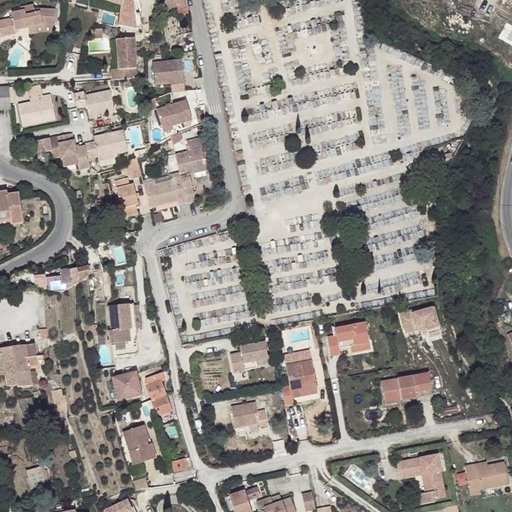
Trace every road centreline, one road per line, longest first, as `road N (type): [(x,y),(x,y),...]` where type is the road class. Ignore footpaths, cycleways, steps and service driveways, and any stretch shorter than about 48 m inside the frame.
road 1 (residential): [(198,0),(233,207),(225,221),(154,244),(152,263),(175,344),(176,385),(206,477)]
road 2 (residential): [(206,477),(436,427)]
road 3 (tertiary): [(0,163),(49,190),(60,219),(40,249),(0,270)]
road 4 (unknown): [(0,143),(125,115)]
